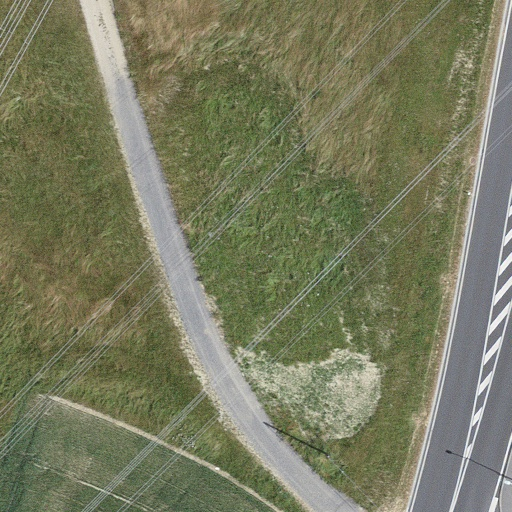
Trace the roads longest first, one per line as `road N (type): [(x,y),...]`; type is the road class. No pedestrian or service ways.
road 1 (track): [(345,511),(272,434),(209,304),(103,0)]
road 2 (secondary): [(511,327),(460,511)]
